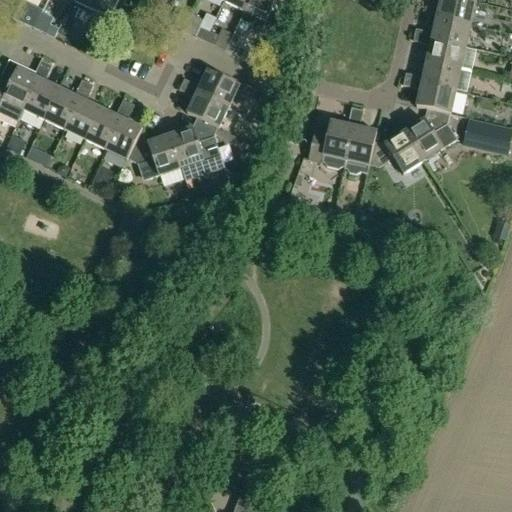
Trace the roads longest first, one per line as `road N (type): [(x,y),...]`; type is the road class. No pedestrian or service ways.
road 1 (residential): [(69,511),(91,441),(272,199)]
road 2 (residential): [(308,89),(246,73),(186,43),(151,99),(7,37)]
road 3 (residential): [(409,0),(385,96),(308,89)]
